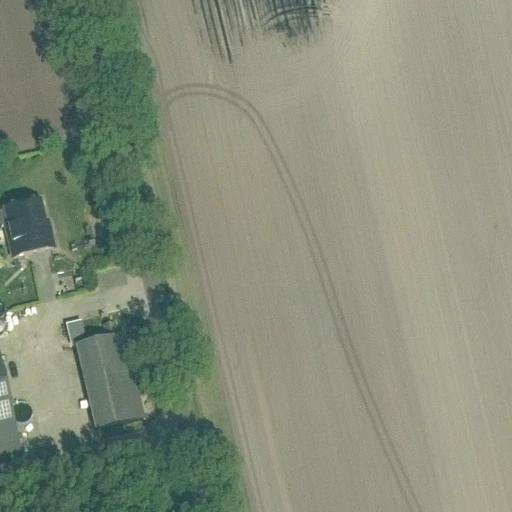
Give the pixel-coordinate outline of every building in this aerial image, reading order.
[(45,234),(38,206),(4,214),(10,242),(8,243),(12,262),(52,253),(48,233),(45,234)] [(115,274),(116,287),(128,286),(127,273),(115,274)] [(80,326),(65,329),(70,352),(75,351),(85,349),(80,326)] [(94,435),(142,424),(122,340),(85,349),(75,351),(94,435)] [(0,456),(17,453),(0,379),(0,456)]
